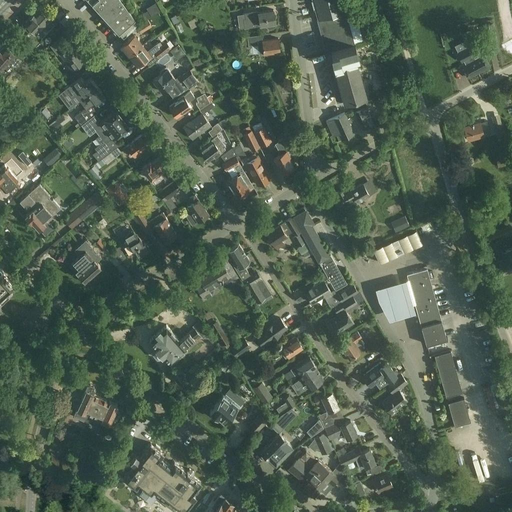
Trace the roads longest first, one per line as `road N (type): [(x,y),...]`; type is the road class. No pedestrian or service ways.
road 1 (residential): [(432,491),(436,454),(425,401),(318,206),(313,181)]
road 2 (residential): [(239,221),(306,329),(432,491)]
road 3 (secondary): [(295,511),(80,325)]
road 4 (residential): [(239,221),(65,0)]
road 5 (unclassified): [(511,358),(429,115)]
road 6 (residential): [(80,325),(39,433),(30,511)]
road 7 (residential): [(239,221),(80,325)]
road 8 (residential): [(291,0),(313,181)]
road 9 (residential): [(313,181),(429,115)]
road 10 (secondary): [(80,325),(0,232)]
road 11 (track): [(425,117),(393,0)]
